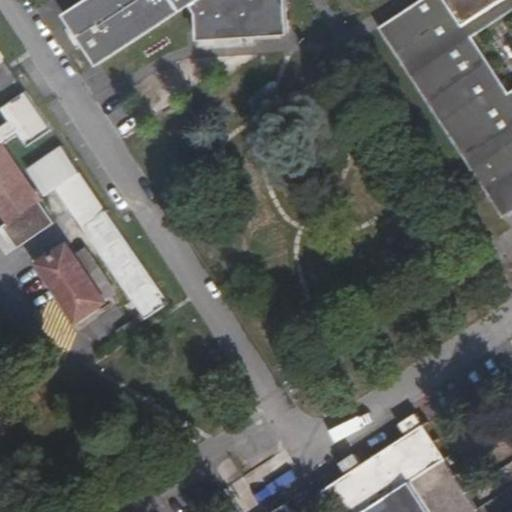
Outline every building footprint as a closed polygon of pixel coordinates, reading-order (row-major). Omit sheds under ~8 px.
[(286,23),(286,0),(87,0),(68,13),(101,62),(193,3),(201,15),(201,33),(286,23)] [(511,0),(422,0),(381,27),(506,215),(511,211),(511,0)] [(0,93),(17,82),(0,55),(0,93)] [(0,202),(11,220),(4,226),(20,248),(56,222),(0,139),(0,202)] [(66,146),(31,169),(48,196),(59,188),(148,318),(153,315),(171,302),(66,146)] [(90,276),(69,245),(42,264),(80,320),(115,297),(99,270),(90,276)] [(324,491),(338,511),(484,511),(426,423),(324,491)]
